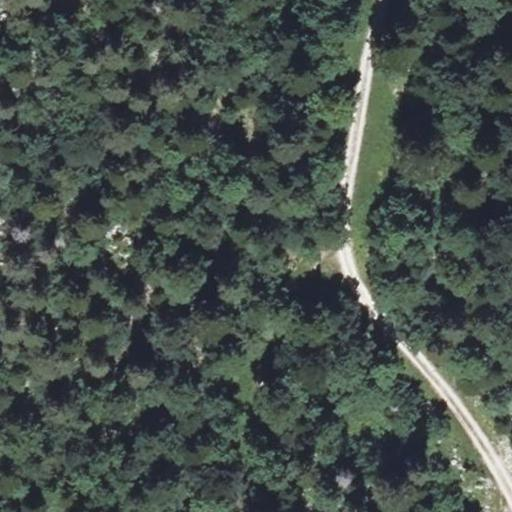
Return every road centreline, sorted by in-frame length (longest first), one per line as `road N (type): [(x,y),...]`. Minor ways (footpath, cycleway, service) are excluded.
road 1 (track): [(511,490),(435,374),(351,275),(341,228)]
road 2 (track): [(248,511),(243,451),(258,386),(293,300),(341,228)]
road 3 (track): [(341,228),(386,0)]
